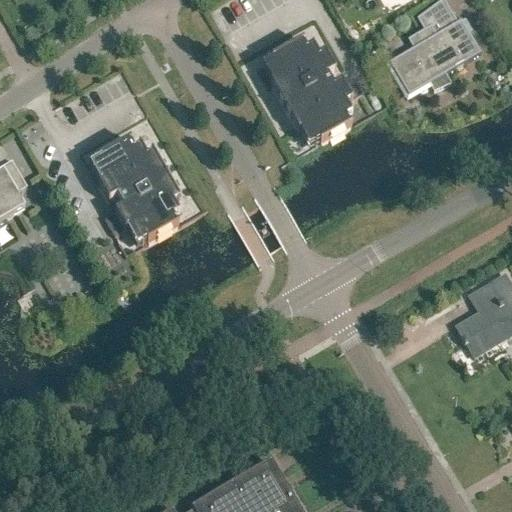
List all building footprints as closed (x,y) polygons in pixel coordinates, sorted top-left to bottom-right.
[(444,80),(480,59),(461,25),(457,27),(443,4),(416,23),(423,35),(407,45),(412,53),(388,68),(408,101),(429,89),(434,96),(450,89),(444,80)] [(367,45),(374,27),(360,21),(353,40),(367,45)] [(301,49),(272,65),(277,73),(270,77),(277,88),(271,92),(297,138),(303,134),(310,146),(316,142),(320,150),(350,133),(345,126),(351,122),(345,110),(361,101),(351,83),(333,94),(327,83),(335,79),(325,61),(318,65),(312,53),(306,57),(301,49)] [(143,241),(148,249),(177,233),(172,225),(179,221),(172,210),(178,206),(152,160),(146,164),(139,152),(133,156),(128,148),(99,165),(104,173),(98,176),(104,188),(98,191),(108,209),(116,204),(122,215),(104,225),(114,243),(131,233),(137,245),(143,241)] [(0,227),(25,213),(3,176),(0,177),(0,227)] [(511,343),(511,293),(505,282),(470,303),(480,320),(456,335),(464,348),(462,349),(465,354),(467,353),(474,365),(511,343)] [(295,511),(270,469),(197,511),(295,511)]
